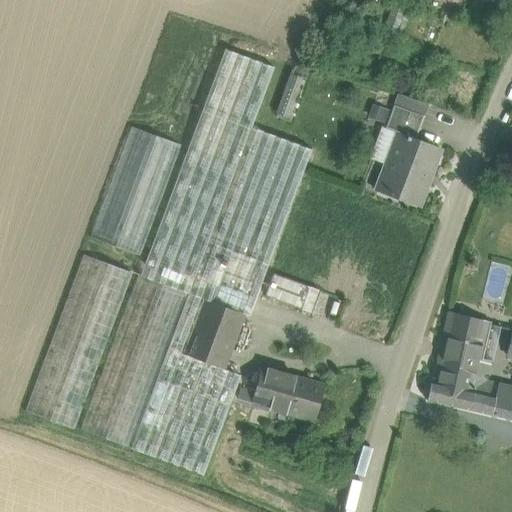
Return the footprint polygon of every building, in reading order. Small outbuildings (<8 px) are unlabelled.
[(225,50),(140,275),(188,293),(206,300),(244,314),(249,316),(311,150),(251,128),(274,68),(225,50)] [(290,74),(276,113),(287,118),(302,78),(290,74)] [(397,94),(394,105),(424,116),(428,105),(397,94)] [(385,128),(398,133),(399,132),(415,139),(424,116),(394,105),(385,128)] [(131,127),(90,237),(141,256),(182,145),(131,127)] [(415,139),(399,132),(398,133),(376,192),(417,207),(440,148),(415,139)] [(132,273),(84,255),(25,411),(74,429),(132,273)] [(313,312),(321,289),(274,272),(265,295),(313,312)] [(138,275),(80,430),(130,448),(188,293),(140,275),(138,275)] [(188,293),(130,448),(140,452),(141,452),(203,475),(240,376),(223,370),(223,369),(185,355),(206,300),(188,293)] [(244,314),(206,300),(185,355),(223,369),(244,314)] [(498,327),(451,315),(436,384),(496,399),(499,385),(485,382),(498,327)] [(511,388),(499,385),(496,399),(492,415),(511,419),(511,338),(508,355),(511,356),(511,388)] [(301,379),(263,369),(256,393),(241,389),(238,399),(291,414),(301,379)] [(325,386),(301,379),(291,414),(315,421),(325,386)] [(436,384),(431,383),(428,400),(492,415),(496,399),(436,384)]
